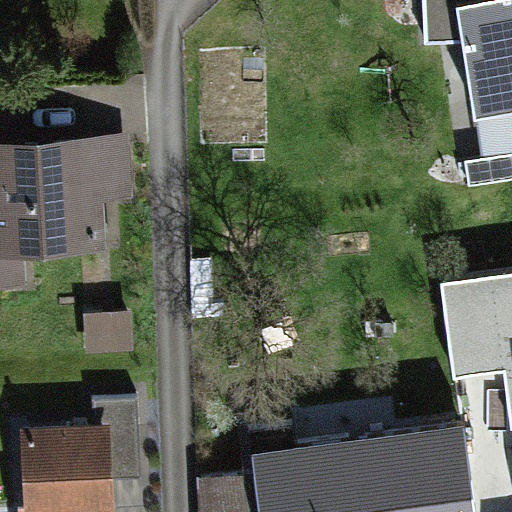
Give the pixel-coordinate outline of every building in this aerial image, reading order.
[(511,0),(459,9),(483,161),(468,163),(471,180),(511,173),(511,0)] [(21,113),(0,113),(0,273),(26,272),(25,234),(102,230),(100,179),(131,178),(129,127),(21,132),(21,113)] [(511,511),(511,279),(445,288),(457,372),(511,365),(511,371),(511,511)] [(468,511),(458,432),(255,457),(262,511),(468,511)] [(256,511),(252,478),(199,480),(200,511),(256,511)]
